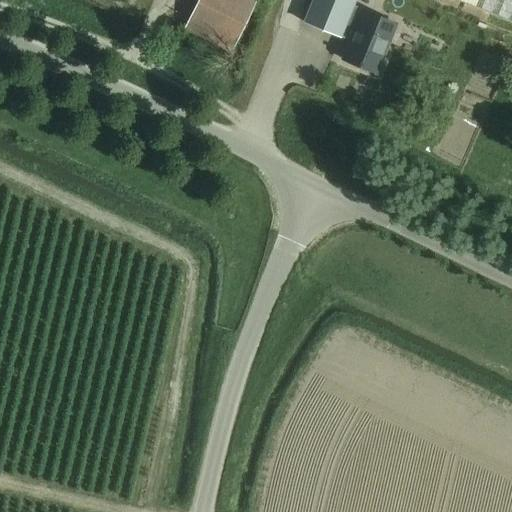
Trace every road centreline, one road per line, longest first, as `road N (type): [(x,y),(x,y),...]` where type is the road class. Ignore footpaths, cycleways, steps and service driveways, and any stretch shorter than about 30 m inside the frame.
road 1 (unclassified): [(320,187),(0,39)]
road 2 (unclassified): [(203,511),(243,357),(320,187)]
road 3 (unclassified): [(511,280),(320,187)]
road 4 (track): [(0,483),(127,511)]
